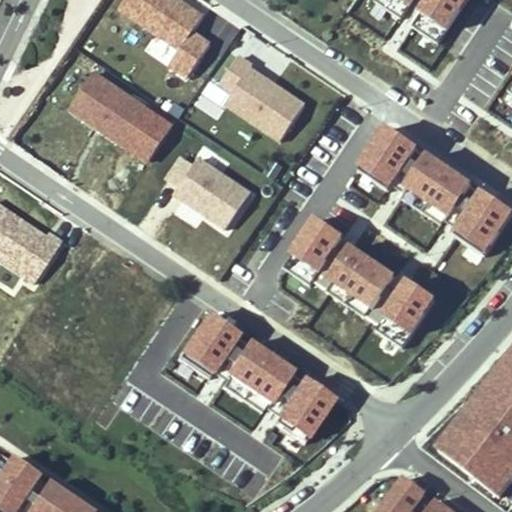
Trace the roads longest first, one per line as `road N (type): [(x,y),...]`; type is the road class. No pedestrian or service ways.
road 1 (residential): [(0,45),(24,0),(244,0),(511,187)]
road 2 (residential): [(396,428),(0,152)]
road 3 (residential): [(396,428),(511,297)]
